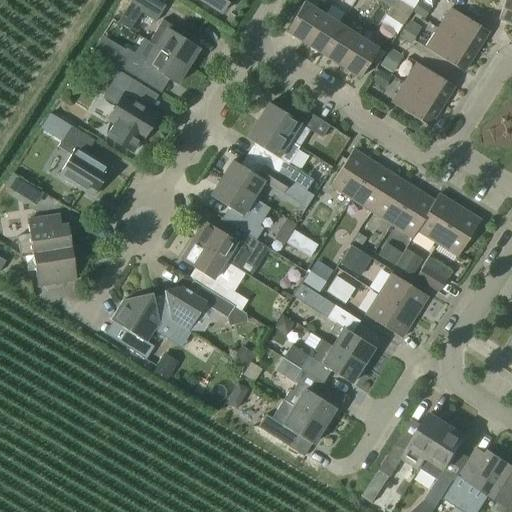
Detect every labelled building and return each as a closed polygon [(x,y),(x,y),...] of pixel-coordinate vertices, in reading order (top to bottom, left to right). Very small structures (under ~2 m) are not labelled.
[(155,0),(132,0),(129,5),(156,22),(166,6),(155,0)] [(200,0),(222,13),(230,0),(200,0)] [(413,9),(399,0),(382,0),(382,2),(408,18),(411,12),(412,11),(413,9)] [(419,0),(399,0),(413,9),(419,0)] [(413,9),(412,11),(423,18),(430,7),(419,0),(413,9)] [(511,24),(511,0),(504,0),(498,19),(511,24)] [(285,32),(304,44),(323,14),(304,2),(285,32)] [(343,8),(340,13),(346,17),(349,12),(343,8)] [(438,29),(476,53),(489,32),(451,9),(438,29)] [(322,55),(341,26),(323,14),(304,44),(322,55)] [(144,40),(188,67),(199,49),(183,39),(185,34),(162,20),(149,42),(144,39),(144,40)] [(408,21),(398,37),(410,44),(420,28),(408,21)] [(359,37),(341,26),(322,55),(341,67),(359,37)] [(463,73),(476,53),(438,29),(426,49),(463,73)] [(378,50),(359,37),(341,67),(360,79),(378,50)] [(177,84),(188,67),(144,40),(135,54),(127,49),(116,65),(145,83),(153,70),(177,84)] [(389,50),(379,66),(391,73),(401,57),(389,50)] [(404,83),(442,107),(455,87),(417,63),(404,83)] [(378,70),(371,81),(383,88),(389,77),(378,70)] [(116,124),(108,137),(133,152),(141,139),(142,140),(157,116),(133,101),(143,86),(118,71),(102,97),(116,107),(108,119),(116,124)] [(429,127),(442,107),(404,83),(391,104),(429,127)] [(269,104),(258,121),(289,141),(300,124),(322,138),(330,126),(301,108),(294,119),(269,104)] [(247,155),(290,182),(306,192),(311,184),(313,181),(288,165),(299,147),(258,121),(247,139),(254,144),(247,155)] [(95,140),(71,126),(58,147),(72,156),(60,175),(93,196),(110,169),(86,155),(95,140)] [(351,200),(374,163),(353,150),(330,187),(351,200)] [(290,182),(247,155),(240,165),(233,161),(222,179),(253,198),(263,183),(282,195),(290,182)] [(351,200),(371,213),(394,176),(374,163),(351,200)] [(392,225),(415,189),(394,176),(371,213),(392,225)] [(43,194),(16,177),(9,188),(36,205),(43,194)] [(270,209),(222,179),(211,197),(239,215),(232,226),(256,240),(263,229),(259,226),(270,209)] [(434,201),(415,189),(392,225),(413,239),(435,202),(434,201)] [(417,232),(437,244),(460,207),(439,194),(434,201),(435,202),(417,232)] [(460,207),(437,244),(458,257),(481,221),(460,207)] [(34,253),(71,247),(67,225),(60,226),(59,216),(29,220),(31,233),(17,235),(20,255),(34,253)] [(296,226),(286,219),(273,240),(283,246),(296,226)] [(256,240),(232,226),(226,236),(204,223),(193,241),(225,261),(245,274),(251,277),(269,249),(256,240)] [(293,232),(286,244),(298,251),(305,239),(293,232)] [(358,233),(353,241),(362,246),(367,239),(358,233)] [(188,278),(193,281),(241,311),(247,301),(233,292),(245,274),(225,261),(193,241),(181,259),(195,268),(188,278)] [(400,252),(385,243),(378,256),(392,265),(400,252)] [(71,247),(34,253),(39,286),(76,280),(75,272),(81,271),(77,246),(71,247)] [(360,276),(371,258),(351,246),(341,264),(360,276)] [(405,249),(395,266),(410,276),(421,259),(405,249)] [(333,271),(316,261),(303,283),(320,293),(333,271)] [(447,279),(424,265),(415,279),(438,293),(447,279)] [(378,295),(415,318),(428,297),(392,274),(378,295)] [(336,300),(346,285),(335,278),(325,293),(336,300)] [(182,287),(164,291),(166,300),(171,321),(179,326),(188,332),(205,304),(227,318),(234,307),(193,281),(187,290),(182,287)] [(293,297),(327,318),(335,305),(301,284),(293,297)] [(174,335),(179,326),(171,321),(160,323),(155,303),(152,293),(123,301),(111,320),(129,332),(121,345),(146,360),(154,347),(148,342),(155,330),(166,337),(174,335)] [(402,339),(415,318),(378,295),(365,316),(402,339)] [(335,323),(330,332),(339,337),(333,347),(363,366),(374,348),(352,334),(335,323)] [(317,352),(313,359),(331,371),(351,384),(363,366),(333,347),(320,339),(314,350),(317,352)] [(283,358),(301,370),(309,357),(291,345),(283,358)] [(240,347),(232,360),(242,366),(250,354),(240,347)] [(164,355),(154,372),(165,379),(176,362),(164,355)] [(275,371),(293,382),(301,370),(283,358),(275,371)] [(290,390),(283,401),(324,427),(336,408),(315,395),(297,384),(292,391),(290,390)] [(324,427),(283,401),(272,418),(266,414),(258,426),(285,445),(293,433),(312,445),(324,427)] [(420,468),(421,469),(448,425),(430,414),(407,450),(396,443),(379,470),(391,478),(402,459),(419,470),(420,468)] [(426,499),(411,511),(432,511),(453,480),(443,473),(458,450),(466,437),(448,425),(421,469),(437,480),(425,498),(426,499)] [(477,488),(489,495),(509,464),(489,451),(477,470),(466,464),(455,481),(454,483),(473,495),(477,488)] [(511,511),(511,465),(509,464),(489,495),(500,502),(496,509),(501,511),(511,511)]
